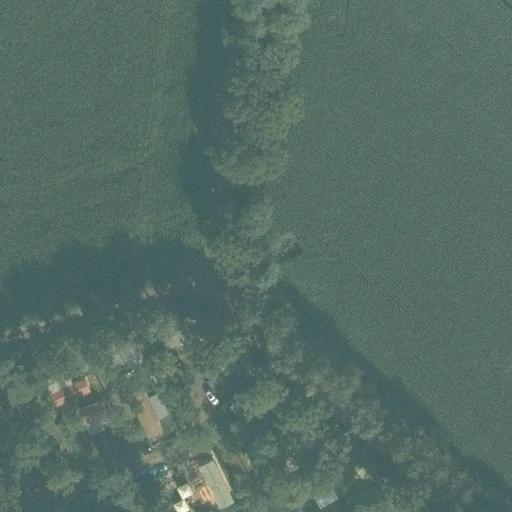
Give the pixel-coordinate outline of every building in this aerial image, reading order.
[(182,315),(149,326),(154,339),(162,337),(176,332),(186,328),(182,315)] [(132,332),(117,338),(118,338),(125,358),(128,366),(143,360),(132,332)] [(226,340),(195,358),(203,371),(218,362),(231,354),(233,353),(226,340)] [(84,353),(77,356),(81,365),(88,362),(84,353)] [(145,363),(139,366),(141,372),(148,370),(145,363)] [(250,363),(241,369),(246,378),(256,372),(250,363)] [(27,371),(6,379),(21,415),(42,407),(27,371)] [(164,371),(154,375),(157,382),(167,378),(164,371)] [(72,383),(52,392),(57,404),(89,390),(84,378),(72,383)] [(211,401),(224,415),(246,394),(233,380),(211,401)] [(142,386),(129,392),(147,433),(150,434),(160,431),(161,428),(157,418),(147,396),(142,386)] [(102,402),(70,414),(74,426),(85,422),(99,416),(107,414),(102,402)] [(47,411),(40,415),(44,424),(51,421),(47,411)] [(8,428),(0,432),(0,433),(6,443),(14,439),(8,428)] [(37,443),(29,449),(35,457),(43,451),(37,443)] [(344,455),(341,461),(351,468),(355,462),(344,455)] [(202,464),(200,467),(203,474),(214,496),(219,507),(233,500),(213,460),(210,460),(202,464)] [(337,465),(299,486),(306,499),(313,495),(331,485),(344,478),(337,465)] [(9,468),(0,474),(0,479),(20,505),(32,496),(22,484),(12,471),(9,468)] [(375,489),(367,499),(376,507),(382,511),(401,511),(402,511),(399,509),(397,507),(390,502),(375,489)] [(402,501),(395,495),(390,502),(397,507),(402,501)] [(277,500),(271,503),(273,508),(280,505),(277,500)] [(402,511),(403,511),(407,511),(411,508),(404,503),(399,509),(402,511)]
